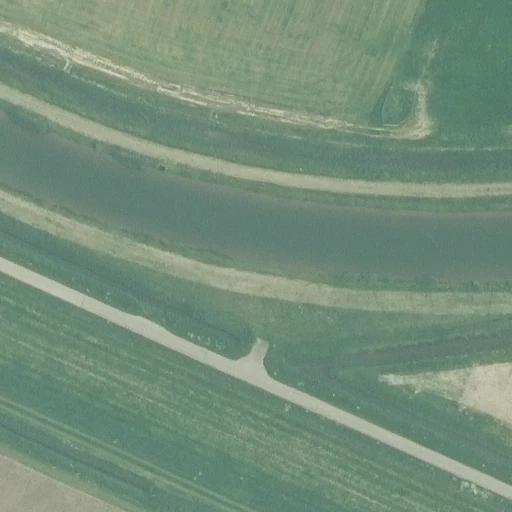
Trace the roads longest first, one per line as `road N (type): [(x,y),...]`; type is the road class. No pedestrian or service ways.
road 1 (unclassified): [(511,490),(0,260)]
road 2 (track): [(238,511),(0,405)]
